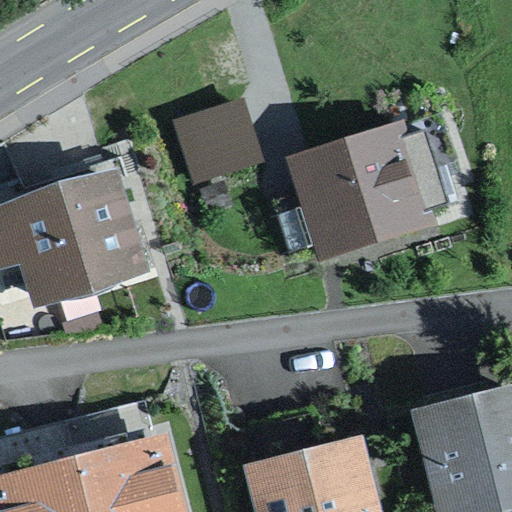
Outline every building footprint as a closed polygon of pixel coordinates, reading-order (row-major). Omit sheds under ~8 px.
[(176,117),(196,185),(269,163),(249,96),(176,117)] [(327,248),(325,243),(420,213),(397,140),(302,170),(310,194),(276,205),(293,259),(327,248)] [(0,262),(26,254),(40,299),(138,268),(103,162),(52,178),(57,196),(0,214),(0,262)] [(454,511),(511,497),(511,398),(491,404),(487,386),(425,402),(451,511),(454,511)] [(174,511),(158,451),(78,471),(72,447),(29,458),(35,483),(0,491),(0,498),(3,511),(174,511)] [(368,511),(354,451),(324,459),(322,449),(286,458),(288,468),(259,475),(267,511),(368,511)]
